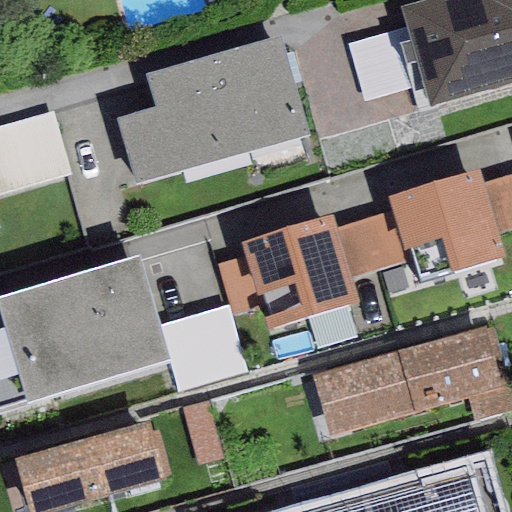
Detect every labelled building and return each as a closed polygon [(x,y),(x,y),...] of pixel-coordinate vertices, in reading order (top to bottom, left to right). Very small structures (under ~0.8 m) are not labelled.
[(511,0),(448,0),(400,14),(429,115),(511,91),(511,0)] [(400,31),(359,44),(376,101),(418,88),(400,31)] [(116,126),(135,192),(308,141),(279,43),(146,82),(155,114),(116,126)] [(511,176),(480,186),(495,236),(511,230),(511,176)] [(478,178),(387,205),(390,215),(403,258),(410,256),(412,262),(419,285),(449,277),(451,281),(504,265),(495,236),(480,186),(478,178)] [(390,215),(333,232),(348,281),(412,262),(410,256),(403,258),(390,215)] [(331,223),(239,251),(242,260),(257,309),(266,337),(357,309),(348,281),(333,232),(331,223)] [(257,309),(242,260),(216,268),(228,308),(231,317),(257,309)] [(137,265),(0,309),(0,418),(170,371),(158,330),(137,265)] [(228,308),(158,330),(170,371),(178,396),(249,375),(231,317),(228,308)] [(493,330),(311,380),(328,441),(466,403),(472,425),(509,415),(503,393),(511,391),(493,330)] [(149,427),(12,466),(25,511),(75,511),(166,486),(149,427)] [(493,511),(482,470),(420,487),(426,511),(493,511)] [(345,511),(426,511),(420,487),(344,508),(345,511)]
